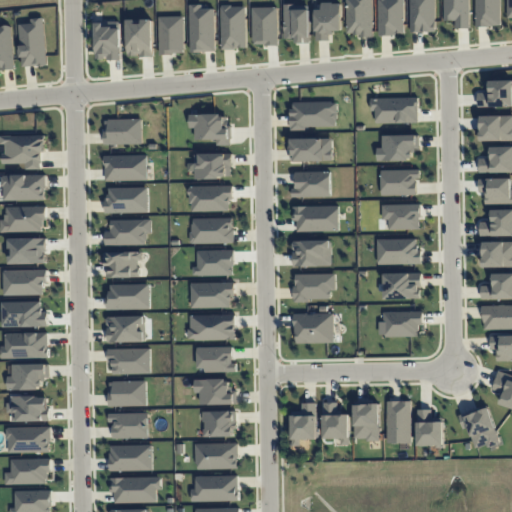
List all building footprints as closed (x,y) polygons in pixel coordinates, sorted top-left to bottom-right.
[(347,0),(347,35),(372,36),(372,0),(347,0)] [(403,0),(377,0),(379,35),(404,35),(403,0)] [(409,0),(410,32),(436,32),(434,0),(409,0)] [(469,28),(468,0),(443,0),(444,21),(455,21),(455,28),(469,28)] [(501,26),(500,0),(475,0),(476,26),(501,26)] [(342,32),(341,3),(322,3),(322,9),(316,9),(316,41),(330,41),(330,32),(342,32)] [(203,4),(190,5),(191,52),(216,51),(215,9),(203,9),(203,4)] [(246,5),(221,6),(222,49),(247,48),(246,5)] [(296,43),(310,43),(310,5),(284,5),(285,38),(296,38),(296,43)] [(253,7),(254,45),(279,45),(278,7),(253,7)] [(159,16),(159,54),(185,54),(184,16),(159,16)] [(46,66),(44,18),(31,19),(31,24),(20,24),(21,66),(46,66)] [(128,19),(127,56),(153,56),(153,19),(128,19)] [(96,60),(122,59),(121,21),(96,22),(96,60)] [(0,26),(0,68),(13,68),(12,26),(0,26)] [(478,106),(511,105),(511,80),(489,81),(490,92),(478,93),(478,106)] [(418,122),(418,98),(371,98),(371,112),(376,112),(376,123),(418,122)] [(337,101),(291,102),(292,128),(337,127),(337,101)] [(190,115),(190,128),(196,128),(196,140),(217,139),(217,145),(231,145),(230,114),(190,115)] [(511,140),(511,115),(481,115),(480,140),(511,140)] [(142,144),(142,119),(104,119),(105,145),(142,144)] [(26,163),(26,169),(41,169),(41,153),(45,153),(45,135),(0,136),(0,144),(4,144),(4,164),(26,163)] [(412,160),(412,150),(419,150),(419,135),(383,135),(383,147),(377,147),(378,161),(412,160)] [(292,162),(334,160),(333,138),(291,139),(292,162)] [(480,172),(511,172),(511,146),(491,147),(491,158),(479,158),(480,172)] [(195,178),(232,178),(232,153),(195,154),(195,178)] [(104,156),(105,181),(148,180),(147,155),(104,156)] [(381,170),(382,195),(417,194),(417,179),(420,179),(420,170),(381,170)] [(293,197),(332,197),(331,172),(296,172),(296,187),(292,187),(293,197)] [(45,175),(2,175),(3,200),(46,200),(45,175)] [(485,203),(511,203),(511,195),(511,196),(511,178),(479,179),(480,193),(485,193),(485,203)] [(190,211),(229,211),(229,201),(233,200),(233,185),(190,186),(190,211)] [(148,187),(106,188),(107,213),(149,212),(148,187)] [(382,205),(383,220),(389,219),(389,229),(420,229),(420,204),(382,205)] [(45,206),(6,207),(6,219),(0,219),(1,232),(45,231),(45,206)] [(293,207),(294,221),(297,221),(297,232),(340,230),(339,206),(293,207)] [(511,209),(493,210),(493,222),(480,222),(480,235),(511,235),(511,209)] [(191,219),(192,243),(234,243),(233,217),(191,219)] [(151,219),(111,220),(111,231),(106,232),(106,245),(147,245),(147,234),(152,234),(151,219)] [(420,263),(420,238),(378,239),(378,264),(420,263)] [(293,266),(332,266),(332,240),(293,241),(293,266)] [(483,267),(511,266),(511,241),(483,242),(483,267)] [(107,277),(140,277),(139,260),(143,259),(143,251),(107,252),(107,277)] [(46,270),(4,271),(5,295),(47,295),(46,270)] [(334,273),(295,274),(295,300),(335,300),(334,273)] [(422,273),(385,274),(385,299),(422,298),(422,273)] [(482,299),(511,298),(511,273),(493,274),(493,285),(482,285),(482,299)] [(234,282),(191,283),(192,308),(234,307),(234,282)] [(109,309),(151,309),(150,284),(108,284),(109,309)] [(511,304),(483,306),(484,330),(511,328),(511,304)] [(380,337),(418,336),(418,324),(423,324),(423,311),(383,312),(384,321),(379,321),(380,337)] [(295,313),(296,343),(334,343),(334,313),(295,313)] [(236,314),(189,315),(190,340),(236,339),(236,314)] [(108,342),(146,341),(145,316),(107,317),(108,342)] [(48,333),(6,333),(6,346),(1,346),(1,358),(49,358),(48,333)] [(511,335),(491,336),(491,350),(497,350),(498,361),(511,360),(511,335)] [(198,371),(237,371),(237,363),(233,363),(233,347),(197,347),(198,371)] [(151,348),(108,349),(108,363),(114,363),(114,374),(151,373),(151,348)] [(49,364),(13,364),(13,376),(8,376),(8,390),(43,389),(43,379),(50,379),(49,364)] [(493,390),(504,394),(501,405),(511,408),(511,380),(511,381),(511,378),(511,374),(499,371),(493,390)] [(195,380),(196,393),(201,393),(201,405),(235,404),(235,379),(195,380)] [(147,406),(147,380),(109,381),(110,406),(147,406)] [(9,397),(9,413),(12,413),(13,421),(49,420),(49,396),(9,397)] [(388,401),(389,443),(413,443),(412,401),(388,401)] [(342,439),(343,445),(352,445),(351,412),(340,412),(339,402),(324,403),(325,439),(342,439)] [(292,411),(293,445),(302,445),(301,440),(318,439),(317,403),(303,403),(303,411),(292,411)] [(382,439),(381,403),(356,403),(356,440),(382,439)] [(460,415),(465,430),(470,429),(477,450),(502,442),(489,405),(460,415)] [(445,447),(445,417),(433,417),(433,409),(419,409),(419,447),(445,447)] [(236,411),(204,411),(204,437),(236,436),(236,411)] [(149,412),(111,413),(112,438),(150,437),(149,412)] [(8,453),(51,452),(51,427),(7,427),(8,453)] [(196,444),(197,469),(238,468),(238,443),(196,444)] [(111,471),(153,470),(153,445),(110,446),(111,471)] [(11,459),(11,472),(5,472),(6,484),(50,484),(49,459),(11,459)] [(238,475),(196,476),(196,488),(192,488),(192,501),(239,501),(238,475)] [(115,503),(157,502),(157,489),(161,489),(161,477),(111,478),(111,492),(115,492),(115,503)] [(10,511),(51,511),(52,490),(16,491),(16,507),(10,507),(10,511)]
